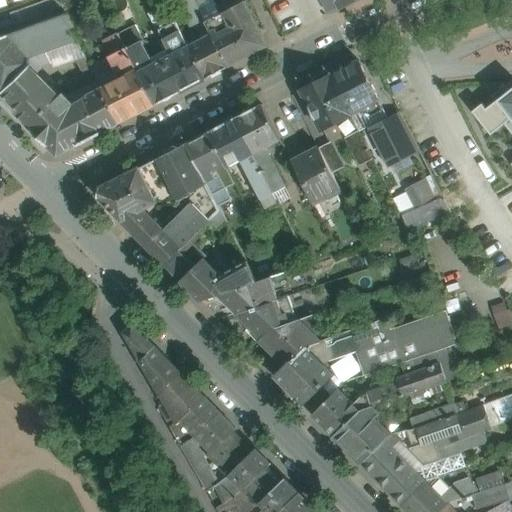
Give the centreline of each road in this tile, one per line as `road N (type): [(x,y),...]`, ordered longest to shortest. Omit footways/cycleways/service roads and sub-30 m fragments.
road 1 (residential): [(54,193),(410,0)]
road 2 (residential): [(107,247),(362,511)]
road 3 (residential): [(208,511),(106,329),(107,247)]
